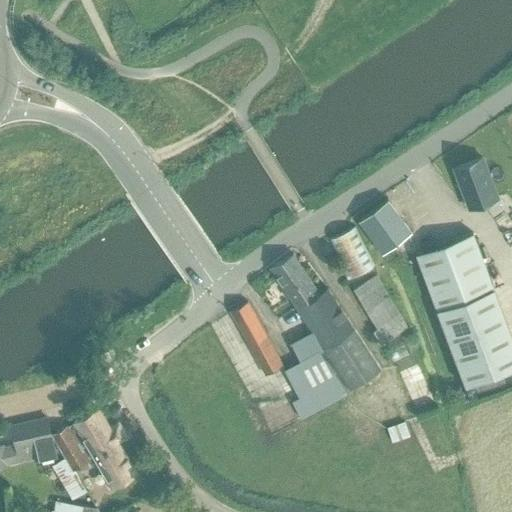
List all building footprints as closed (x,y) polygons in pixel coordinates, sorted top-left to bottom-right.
[(482,157),(453,167),(468,207),(497,197),(482,157)] [(387,198),(358,220),(382,252),(412,231),(387,198)] [(327,239),(345,280),(373,267),(355,227),(327,239)] [(465,385),(511,367),(511,338),(472,232),(415,253),(465,385)] [(353,328),(326,288),(318,293),(292,253),(270,267),(312,332),(323,349),(318,352),(330,370),(346,393),(381,369),(353,327),(353,328)] [(380,343),(408,328),(378,275),(354,289),(376,328),(373,330),(380,343)] [(264,375),(283,365),(247,301),(229,311),(264,375)] [(300,397),(292,401),(301,418),(341,398),(328,372),(330,370),(318,352),(323,349),(312,332),(291,343),(300,360),(285,369),(300,397)] [(99,366),(112,360),(108,350),(94,355),(99,366)] [(112,486),(135,472),(118,442),(123,438),(115,423),(109,427),(98,408),(73,422),(75,425),(69,428),(87,460),(88,463),(96,459),(112,486)] [(54,455),(55,455),(47,418),(11,426),(16,448),(4,450),(3,445),(0,445),(0,465),(53,454),(54,455)] [(87,460),(69,428),(67,425),(52,434),(72,469),(87,460)] [(81,511),(82,505),(55,501),(53,511),(81,511)]
